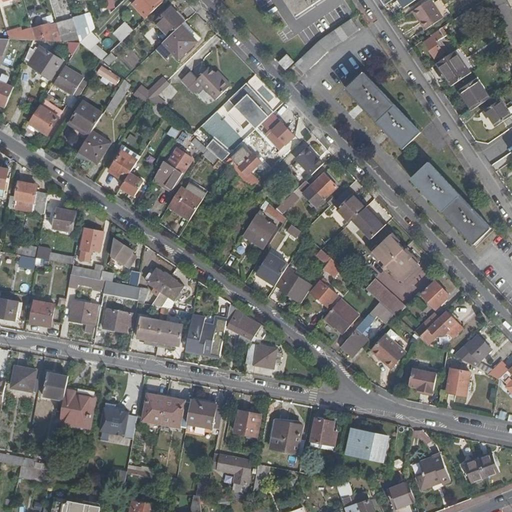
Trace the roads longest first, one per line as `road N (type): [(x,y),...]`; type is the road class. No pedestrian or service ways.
road 1 (residential): [(383,409),(286,324),(0,138)]
road 2 (residential): [(203,0),(511,327)]
road 3 (residential): [(383,409),(0,336)]
road 4 (residential): [(476,164),(365,0)]
road 5 (residential): [(511,435),(383,409)]
